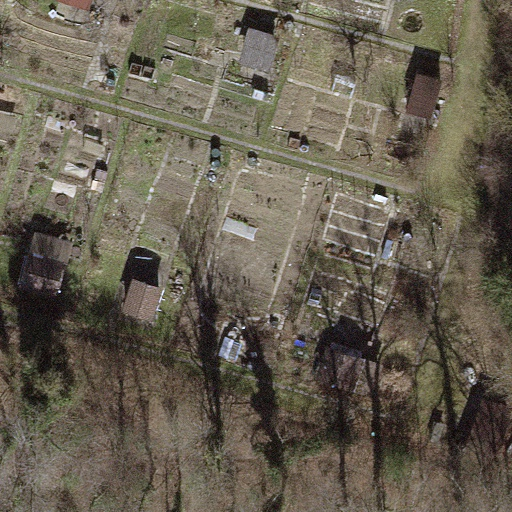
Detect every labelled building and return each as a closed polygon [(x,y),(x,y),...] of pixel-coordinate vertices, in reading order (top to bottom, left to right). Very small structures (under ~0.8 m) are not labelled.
[(281,33),(250,24),(243,50),(274,59),(281,33)] [(443,76),(418,69),(410,97),(436,104),(443,76)] [(72,238),(36,228),(19,284),(55,294),(72,238)] [(164,285),(134,275),(123,307),(153,317),(164,285)] [(366,355),(327,343),(317,374),(356,387),(366,355)] [(511,414),(511,402),(483,394),(459,469),(491,479),(511,414)]
